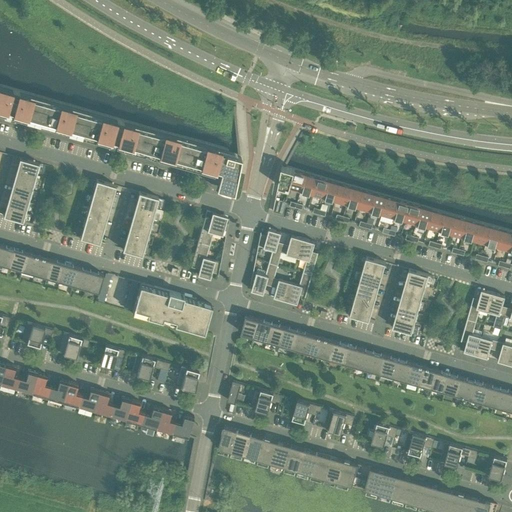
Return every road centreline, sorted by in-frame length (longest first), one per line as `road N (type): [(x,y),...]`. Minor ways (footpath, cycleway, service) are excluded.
road 1 (residential): [(511,499),(208,413)]
road 2 (residential): [(511,381),(231,298)]
road 3 (residential): [(511,287),(249,212)]
road 4 (residential): [(249,212),(0,140)]
road 5 (residential): [(231,298),(0,231)]
road 6 (secondary): [(281,95),(411,130),(511,145)]
road 7 (secondary): [(511,112),(345,83),(290,63)]
road 8 (residential): [(208,413),(0,353)]
road 9 (secondary): [(95,0),(281,95)]
road 10 (secondary): [(290,63),(156,0)]
road 11 (residential): [(249,212),(281,95)]
